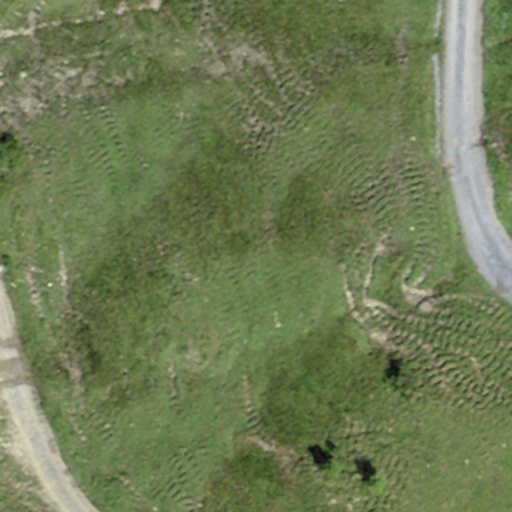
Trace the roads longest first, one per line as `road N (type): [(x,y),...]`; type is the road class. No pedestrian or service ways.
road 1 (track): [(511,272),(487,247),(461,129),(463,0)]
road 2 (track): [(0,316),(34,421),(88,511)]
